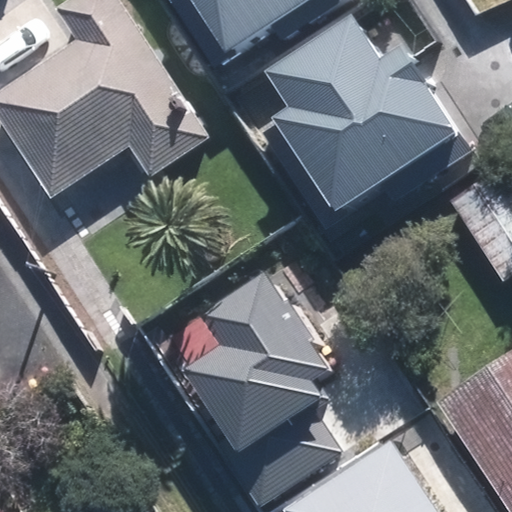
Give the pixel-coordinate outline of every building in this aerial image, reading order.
[(213,135),(123,0),(67,0),(59,6),(78,37),(0,89),(0,112),(53,194),(132,142),(153,175),(213,135)] [(192,0),(226,49),(273,18),(286,36),(340,0),(192,0)] [(273,120),(332,209),(454,129),(399,48),(383,59),(353,15),(268,71),(292,107),(273,120)] [(449,201),(499,282),(511,273),(511,189),(499,169),(449,201)] [(176,378),(261,505),(340,452),(310,408),(338,389),(262,276),(202,316),(223,347),(176,378)] [(511,511),(511,354),(435,405),(507,511),(511,511)] [(280,511),(431,511),(385,442),(280,511)]
